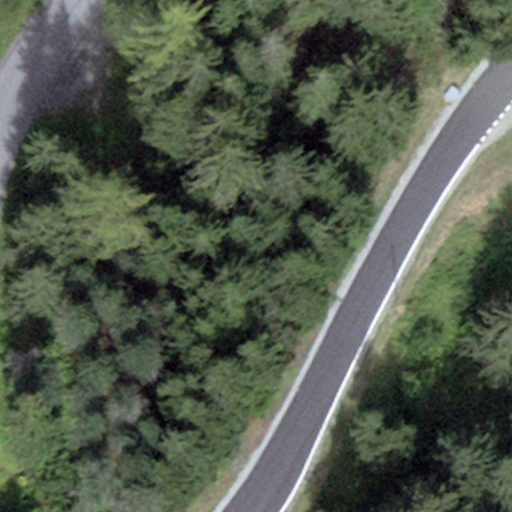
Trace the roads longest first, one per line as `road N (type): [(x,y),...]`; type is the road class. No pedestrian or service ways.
road 1 (unclassified): [(511,83),(389,249),(288,440),(239,511)]
road 2 (unclassified): [(0,130),(77,0)]
